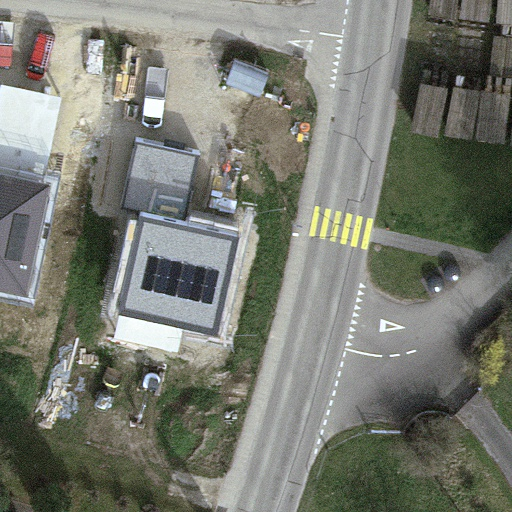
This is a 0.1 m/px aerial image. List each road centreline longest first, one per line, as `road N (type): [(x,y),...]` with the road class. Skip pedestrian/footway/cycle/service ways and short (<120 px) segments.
road 1 (residential): [(370,38),(10,0)]
road 2 (tertiary): [(311,336),(370,38)]
road 3 (unclassified): [(311,336),(382,354),(423,345),(511,260)]
road 4 (tertiary): [(253,511),(311,336)]
